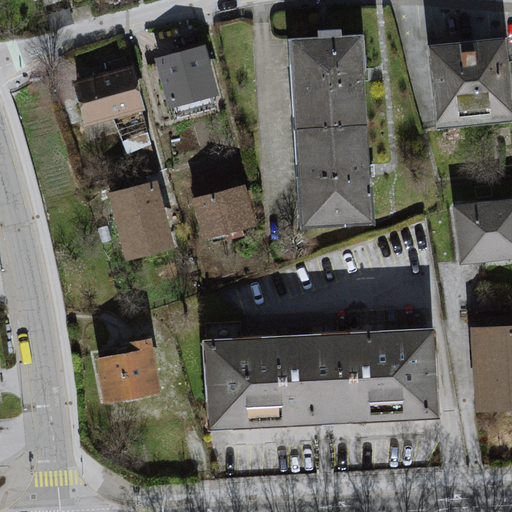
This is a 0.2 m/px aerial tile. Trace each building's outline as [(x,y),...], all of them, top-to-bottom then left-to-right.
[(365,38),(295,42),(306,228),(376,224),(365,38)] [(500,38),(427,45),(434,124),(507,117),(500,38)] [(205,47),(156,60),(168,105),(217,92),(205,47)] [(130,67),(73,82),(85,124),(142,109),(130,67)] [(157,181),(107,194),(123,256),(172,244),(157,181)] [(243,184),(192,198),(203,239),(255,225),(243,184)] [(511,200),(455,206),(460,263),(511,258),(511,200)] [(511,325),(473,327),(476,413),(511,411),(511,325)] [(435,327),(202,339),(206,429),(439,418),(435,327)] [(153,351),(97,361),(105,405),(161,396),(153,351)]
